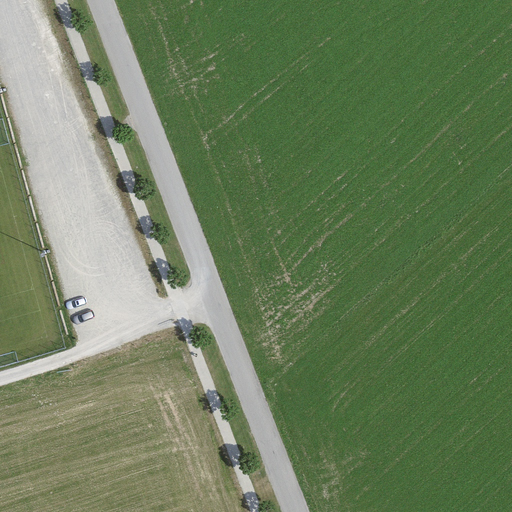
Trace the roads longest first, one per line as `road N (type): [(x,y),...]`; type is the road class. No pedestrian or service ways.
road 1 (unclassified): [(100,0),(296,511)]
road 2 (track): [(0,381),(214,299)]
